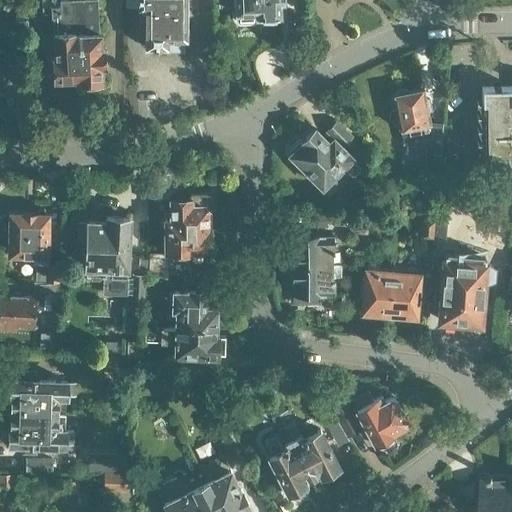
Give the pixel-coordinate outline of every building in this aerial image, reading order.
[(53,7),(53,13),(53,15),(53,35),(44,35),(45,77),(54,77),(54,79),(75,79),(75,81),(102,81),(102,66),(104,66),(103,47),(102,47),(101,31),(96,31),(95,0),(58,0),(59,7),(53,7)] [(137,0),(137,7),(145,7),(146,46),(149,47),(153,50),(161,50),(164,46),(164,45),(168,45),(168,50),(185,50),(185,38),(187,38),(187,0),(137,0)] [(234,0),(235,12),(237,12),(237,20),(240,23),(254,22),(257,19),(256,16),(281,15),(281,1),(284,1),(284,0),(234,0)] [(0,88),(14,88),(13,59),(3,59),(2,49),(0,49),(0,88)] [(482,101),(478,101),(478,100),(476,101),(482,114),(478,114),(477,114),(482,128),(478,128),(478,127),(477,128),(482,141),(478,141),(477,141),(483,156),(511,155),(511,86),(482,87),(482,101)] [(389,117),(389,119),(390,119),(395,124),(399,124),(400,129),(403,142),(425,144),(427,144),(426,160),(426,168),(440,168),(443,124),(430,123),(423,88),(412,91),(403,88),(400,88),(394,94),(393,94),(394,101),(396,109),(392,110),(389,117)] [(349,154),(350,153),(342,146),(353,136),(337,121),(327,131),(334,138),(329,142),(316,128),(303,140),(298,139),(290,147),(290,153),(295,158),(295,160),(297,163),(300,166),(303,168),(306,169),(322,185),(343,164),(350,171),(353,171),(358,166),(358,163),(349,154)] [(166,252),(150,253),(151,275),(192,274),(192,257),(179,257),(179,250),(208,249),(208,233),(207,233),(206,209),(212,209),(212,193),(190,193),(190,198),(176,198),(172,203),(172,208),(166,208),(166,252)] [(40,281),(59,281),(59,264),(49,264),(50,212),(48,212),(44,208),(38,208),(34,211),(8,211),(8,215),(2,215),(2,228),(8,228),(8,255),(33,255),(33,264),(46,264),(46,269),(40,269),(40,281)] [(437,214),(435,239),(445,240),(447,215),(437,214)] [(357,215),(357,235),(371,235),(371,216),(357,215)] [(78,223),(78,241),(88,242),(88,247),(80,251),(79,264),(85,267),(85,277),(90,277),(92,279),(99,279),(101,276),(108,276),(127,277),(127,267),(127,258),(129,258),(130,242),(129,242),(129,217),(107,217),(107,222),(88,222),(88,223),(78,223)] [(422,239),(433,241),(434,221),(423,220),(422,239)] [(292,266),(333,265),(333,234),(291,234),(291,249),(289,252),(289,260),(292,262),(292,266)] [(440,302),(439,318),(480,322),(483,281),(492,277),(493,266),(485,260),(485,257),(444,254),(441,288),(436,288),(435,301),(440,302)] [(393,271),(391,271),(378,270),(378,264),(367,264),(367,270),(366,270),(363,310),(374,311),(377,314),(383,315),(386,312),(390,313),(392,284),(393,271)] [(333,265),(292,266),(292,267),(289,269),(289,277),(292,280),(292,298),(295,301),(317,301),(320,299),(320,294),(333,294),(333,265)] [(402,314),(415,315),(417,274),(418,274),(418,267),(392,265),(391,271),(393,271),(392,284),(390,313),(391,313),(393,316),(399,316),(402,314)] [(132,274),(131,300),(144,301),(145,275),(132,274)] [(59,282),(59,281),(40,281),(33,281),(32,292),(54,293),(54,282),(59,282)] [(175,311),(174,324),(214,325),(215,307),(213,307),(214,291),(205,290),(205,289),(172,288),(171,310),(175,311)] [(35,295),(0,293),(0,329),(15,330),(15,325),(34,326),(35,308),(44,309),(45,296),(35,295)] [(342,316),(350,316),(351,296),(343,296),(342,316)] [(214,334),(214,325),(174,324),(174,327),(158,326),(158,323),(146,322),(145,339),(174,340),(173,356),(219,358),(220,353),(224,353),(225,335),(216,335),(217,334),(214,334)] [(124,355),(95,354),(94,369),(123,370),(124,355)] [(2,411),(65,413),(66,396),(67,396),(67,395),(77,395),(77,382),(67,381),(68,379),(37,378),(37,372),(27,372),(27,380),(12,379),(12,393),(5,393),(3,396),(2,411)] [(356,408),(365,426),(374,442),(375,441),(377,446),(382,447),(393,441),(394,438),(391,433),(392,432),(392,431),(405,424),(407,418),(396,398),(390,397),(385,399),(383,395),(379,397),(378,396),(373,399),(370,394),(364,393),(353,399),(358,407),(356,408)] [(347,435),(365,426),(356,408),(351,399),(333,408),(347,435)] [(273,417),(281,413),(278,407),(270,411),(273,417)] [(289,409),(281,413),(313,477),(320,474),(321,475),(322,474),(324,478),(329,480),(339,475),(341,470),(338,466),(339,465),(320,429),(304,437),(289,409)] [(65,413),(2,411),(2,426),(4,428),(10,428),(10,443),(24,443),(24,451),(34,451),(34,446),(65,447),(65,444),(74,444),(75,431),(66,431),(66,428),(65,428),(65,413)] [(306,481),(313,477),(281,413),(273,417),(281,433),(278,435),(273,434),(267,437),(265,441),(271,454),(268,456),(287,492),(288,492),(291,497),(294,498),(307,492),(308,488),(305,483),(306,482),(306,481)] [(227,451),(241,444),(230,423),(216,430),(227,451)] [(122,451),(90,452),(90,471),(122,471),(122,451)] [(199,465),(206,480),(215,499),(202,505),(205,511),(240,511),(241,511),(250,506),(241,488),(240,488),(230,469),(222,454),(199,465)] [(26,458),(26,471),(52,471),(52,470),(52,458),(29,458),(26,458)] [(205,511),(202,505),(215,499),(206,480),(194,487),(186,471),(163,483),(170,498),(164,501),(169,511),(205,511)] [(125,472),(104,472),(104,490),(125,490),(125,472)] [(511,511),(510,472),(481,474),(482,511),(511,511)]
